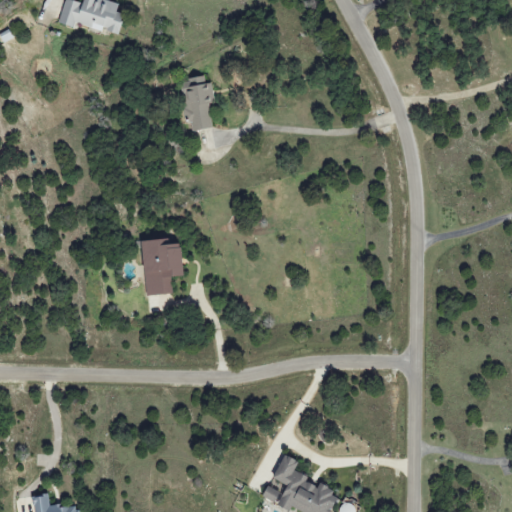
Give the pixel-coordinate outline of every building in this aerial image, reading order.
[(71,0),(64,0),(58,23),(74,27),(75,24),(101,31),(102,30),(118,34),(123,14),(116,12),(118,3),(109,0),(82,0),(82,3),(71,0)] [(211,129),(209,103),(214,103),(212,83),(205,83),(204,78),(181,80),(184,123),(191,122),(191,131),(211,129)] [(141,241),(146,296),(172,294),(171,277),(183,276),(180,244),(168,245),(167,239),(141,241)] [(298,511),(327,511),(328,511),(330,511),(338,495),(318,486),(318,487),(306,482),(308,477),(294,471),(298,462),(283,456),(272,479),(286,485),(277,506),(289,511),(291,509),(298,511)] [(276,503),(280,492),(266,487),(262,498),(276,503)] [(78,511),(77,503),(50,508),(48,494),(32,497),(34,511),(78,511)]
